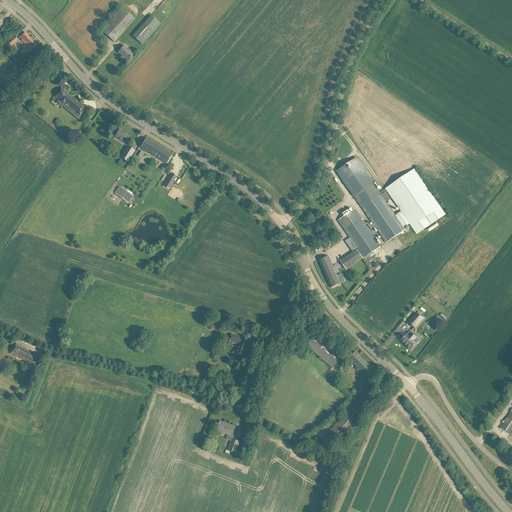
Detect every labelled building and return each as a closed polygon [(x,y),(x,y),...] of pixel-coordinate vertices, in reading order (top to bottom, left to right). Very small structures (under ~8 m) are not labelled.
[(122,7),(105,27),(102,31),(114,42),(135,18),(122,7)] [(160,24),(151,15),(132,36),(142,45),(160,24)] [(24,49),(24,50),(27,52),(31,48),(32,49),(36,44),(25,32),(20,37),(22,39),(21,40),(27,46),(24,49)] [(7,42),(10,46),(18,39),(15,36),(7,42)] [(118,52),(128,61),(134,54),(124,46),(118,52)] [(56,96),(80,116),(86,108),(62,88),(56,96)] [(90,118),(85,127),(87,129),(93,121),(90,118)] [(119,130),(117,134),(115,136),(126,143),(130,136),(129,136),(129,137),(123,133),(124,133),(119,130)] [(141,147),(160,159),(166,163),(172,154),(146,138),(141,147)] [(120,157),(127,161),(135,150),(128,145),(120,157)] [(380,193),(373,183),(374,183),(357,158),(337,172),(354,197),(354,196),(362,208),(373,223),(367,227),(355,209),(338,221),(349,237),(350,238),(345,241),(352,251),(357,248),(364,258),(380,246),(370,231),(375,227),(386,242),(405,229),(404,228),(409,224),(416,234),(446,214),(415,169),(386,189),(380,193)] [(117,164),(122,167),(125,162),(120,159),(117,164)] [(172,173),(165,185),(170,188),(177,176),(172,173)] [(131,195),(121,187),(116,194),(126,202),(131,195)] [(340,261),(346,270),(363,258),(357,250),(340,261)] [(319,260),(332,288),(341,284),(329,256),(319,260)] [(417,313),(409,322),(415,328),(423,318),(417,313)] [(438,325),(443,319),(438,315),(433,321),(438,325)] [(407,334),(401,340),(411,349),(417,343),(416,343),(413,340),(415,337),(416,337),(412,333),(411,334),(409,332),(407,334)] [(307,345),(332,368),(343,356),(318,333),(307,345)] [(236,353),(240,355),(245,357),(251,338),(242,335),(242,337),(232,334),(230,341),(239,344),(236,353)] [(30,363),(35,355),(27,351),(27,350),(16,343),(11,353),(30,363)] [(355,351),(352,355),(348,359),(368,378),(375,370),(355,351)] [(332,432),(322,443),(330,450),(340,439),(378,399),(368,389),(330,430),(332,432)] [(511,410),(501,427),(511,434),(511,432),(511,410)] [(217,430),(232,436),(235,427),(220,421),(220,423),(219,423),(217,430)] [(228,450),(235,453),(239,442),(232,439),(228,450)]
